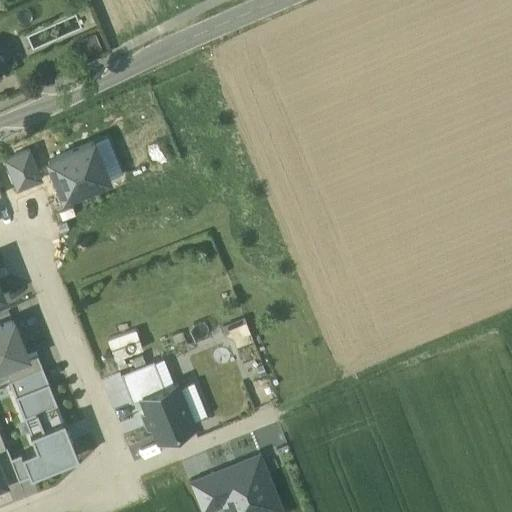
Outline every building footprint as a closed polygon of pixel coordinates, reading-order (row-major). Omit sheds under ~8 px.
[(48,159),(63,197),(108,179),(93,141),(48,159)] [(5,159),(17,189),(42,179),(30,149),(5,159)] [(0,366),(5,365),(27,356),(13,319),(0,324),(0,366)] [(112,348),(115,357),(134,351),(131,342),(112,348)] [(27,356),(5,365),(10,379),(42,367),(37,352),(27,356)] [(154,360),(120,373),(131,400),(141,396),(164,387),(154,360)] [(15,395),(49,382),(43,367),(42,367),(10,379),(15,395)] [(41,427),(63,419),(49,382),(15,395),(24,417),(35,412),(41,427)] [(164,387),(141,396),(147,412),(144,413),(149,425),(152,424),(158,439),(193,425),(176,383),(164,387)] [(36,447),(20,454),(28,476),(78,456),(63,419),(41,427),(30,432),(36,447)] [(247,434),(255,449),(264,445),(263,445),(283,436),(277,421),(247,434)] [(19,479),(28,476),(20,454),(10,457),(19,479)] [(258,456),(214,473),(226,503),(229,511),(256,511),(254,506),(274,498),(258,456)] [(201,511),(202,511),(226,503),(214,473),(213,470),(189,480),(201,511)]
